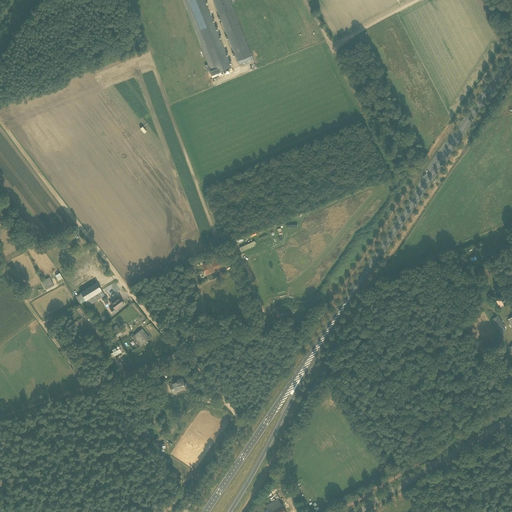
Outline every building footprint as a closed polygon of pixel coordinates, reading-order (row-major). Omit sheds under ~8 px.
[(223,76),(221,72),(231,68),(204,0),(181,0),(210,71),(200,75),(204,84),(223,76)] [(255,0),(213,0),(238,63),(248,59),(250,63),(276,53),(273,47),(274,47),(255,0)] [(254,240),(241,247),(243,250),(256,244),(254,240)] [(214,259),(202,263),(207,274),(227,267),(221,253),(213,256),(214,259)] [(494,274),(494,273),(491,267),(486,269),(490,276),(494,274)] [(41,281),(45,289),(53,285),(49,277),(41,281)] [(93,303),(105,295),(96,282),(80,292),(81,294),(76,297),(80,304),(85,301),(87,304),(93,303)] [(110,302),(113,306),(110,309),(113,313),(116,311),(116,310),(124,304),(119,297),(117,299),(115,298),(110,302)] [(500,299),(495,301),(500,309),(504,306),(500,299)] [(504,326),(498,315),(491,320),(498,330),(499,329),(504,326)] [(139,346),(150,339),(142,328),(132,335),(139,346)] [(121,352),(120,348),(116,350),(115,348),(107,351),(110,357),(121,352)] [(180,389),(186,387),(183,378),(169,383),(173,393),(181,390),(180,389)] [(146,437),(150,433),(145,429),(142,433),(146,437)] [(285,511),(277,499),(265,506),(268,511),(285,511)]
